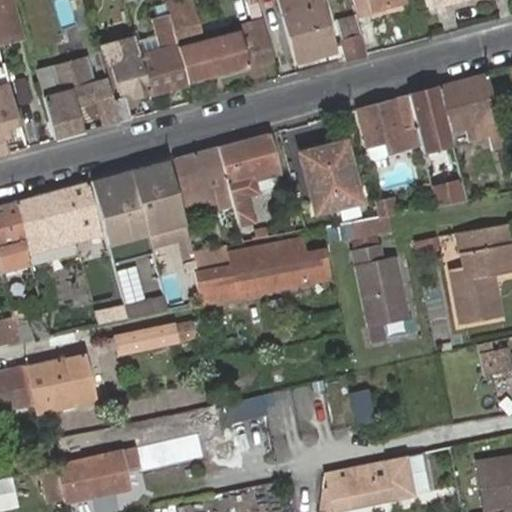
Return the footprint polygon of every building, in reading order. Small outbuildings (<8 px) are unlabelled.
[(0,0),(0,35),(12,33),(2,0),(0,0)] [(166,20),(186,89),(249,73),(246,64),(269,58),(262,28),(201,45),(188,0),(168,0),(161,2),(166,20)] [(275,0),(292,60),(333,50),(319,0),(275,0)] [(401,5),(399,0),(350,0),(355,17),(401,5)] [(454,0),(432,0),(435,9),(453,4),(452,1),(454,0)] [(145,96),(146,99),(186,89),(166,20),(150,24),(154,39),(131,46),(145,96)] [(335,26),(344,63),(366,57),(356,20),(335,26)] [(128,100),(145,96),(131,46),(130,44),(110,48),(114,65),(106,66),(115,95),(127,92),(128,100)] [(84,58),(34,72),(42,98),(39,99),(51,143),(81,135),(74,111),(93,106),(99,130),(117,125),(111,104),(104,80),(91,84),(84,58)] [(488,74),(439,87),(450,129),(467,124),(487,119),(490,130),(494,147),(506,144),(488,74)] [(0,75),(0,156),(22,150),(0,75)] [(450,129),(439,87),(409,95),(421,143),(424,150),(454,143),(450,129)] [(421,143),(409,95),(359,108),(368,143),(387,138),(390,151),(421,143)] [(111,104),(117,125),(129,121),(123,101),(111,104)] [(487,119),(467,124),(469,134),(490,130),(487,119)] [(279,170),(270,133),(218,146),(234,203),(239,223),(252,220),(247,193),(271,187),(275,183),(277,179),(279,174),(279,170)] [(317,150),(346,143),(345,135),(316,143),(317,150)] [(387,138),(368,143),(372,156),(390,151),(387,138)] [(362,199),(346,143),(317,150),(316,143),(300,147),(317,211),(362,199)] [(234,203),(218,146),(175,158),(188,205),(206,199),(207,207),(213,208),(234,203)] [(169,159),(130,170),(151,247),(177,240),(187,237),(169,159)] [(130,170),(92,180),(115,262),(152,252),(151,247),(130,170)] [(468,199),(462,175),(432,183),(437,204),(468,199)] [(101,233),(89,181),(63,188),(77,240),(101,233)] [(77,240),(63,188),(15,201),(28,252),(40,250),(38,243),(54,240),(56,245),(77,240)] [(392,195),(373,200),(377,215),(382,214),(395,212),(392,195)] [(28,252),(15,201),(0,204),(0,267),(2,273),(31,266),(28,252)] [(382,214),(377,215),(330,225),(334,243),(347,240),(345,237),(385,228),(382,214)] [(285,218),(240,227),(243,238),(287,230),(285,218)] [(318,218),(303,221),(306,231),(322,227),(318,218)] [(511,238),(505,239),(502,222),(453,232),(456,252),(460,251),(463,265),(448,267),(459,324),(498,315),(489,273),(511,268),(511,238)] [(190,235),(197,268),(231,262),(228,246),(220,248),(215,229),(190,235)] [(291,236),(291,234),(244,244),(228,246),(231,262),(197,268),(195,268),(199,301),(328,274),(322,248),(306,251),(302,233),(291,236)] [(435,235),(417,239),(419,252),(438,248),(435,235)] [(187,237),(177,240),(182,259),(191,256),(187,237)] [(40,250),(56,245),(54,240),(38,243),(40,250)] [(349,246),(364,325),(408,317),(395,256),(382,258),(379,243),(349,246)] [(49,335),(40,299),(10,306),(12,315),(20,342),(49,335)] [(128,301),(95,309),(98,324),(131,317),(128,301)] [(3,317),(10,344),(20,342),(12,315),(3,317)] [(0,317),(0,346),(10,344),(3,317),(0,317)] [(172,321),(178,338),(196,334),(192,317),(172,321)] [(172,321),(115,334),(119,352),(178,338),(172,321)] [(478,343),(479,351),(499,346),(497,339),(479,342),(478,343)] [(505,372),(511,370),(511,367),(507,344),(499,346),(505,372)] [(479,351),(485,376),(505,372),(499,346),(479,351)] [(81,352),(27,365),(35,402),(37,410),(105,395),(101,381),(93,383),(89,372),(84,351),(81,352)] [(27,365),(0,371),(0,405),(35,402),(27,365)] [(498,455),(495,435),(469,440),(473,461),(498,455)] [(0,470),(16,467),(16,466),(12,448),(0,450),(0,470)] [(122,452),(56,466),(65,501),(129,487),(125,468),(141,465),(137,448),(128,450),(122,452)] [(436,487),(427,449),(410,453),(417,491),(333,509),(333,511),(389,511),(422,505),(436,487)] [(410,453),(326,470),(333,509),(417,491),(410,453)] [(511,457),(478,463),(487,511),(488,511),(504,509),(511,507),(511,457)]
